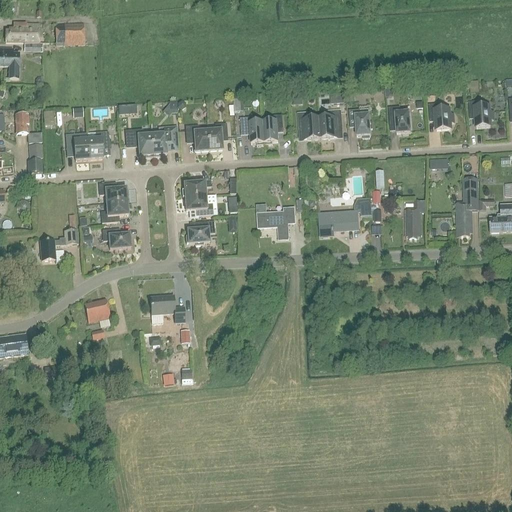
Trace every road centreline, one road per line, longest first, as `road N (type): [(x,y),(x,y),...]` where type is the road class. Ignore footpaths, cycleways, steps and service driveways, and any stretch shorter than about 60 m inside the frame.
road 1 (residential): [(511,147),(169,170)]
road 2 (unclassified): [(175,266),(511,249)]
road 3 (unclassified): [(0,327),(50,314),(93,279),(145,268)]
road 4 (residential): [(141,172),(0,183)]
